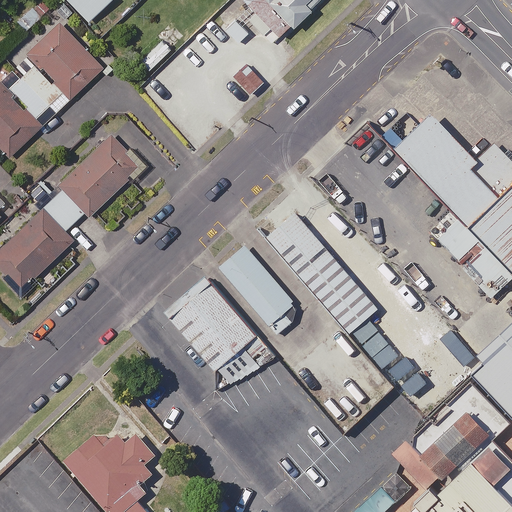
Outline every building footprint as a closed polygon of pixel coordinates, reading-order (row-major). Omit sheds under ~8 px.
[(51,10),(41,0),(39,0),(18,22),(29,32),(51,10)] [(112,0),(70,0),(90,21),(112,0)] [(315,0),(314,0),(229,0),(218,12),(261,54),(315,0)] [(172,19),(156,35),(172,52),(189,36),(172,19)] [(106,65),(59,20),(30,51),(76,96),(106,65)] [(250,63),(228,40),(203,65),(186,47),(175,57),(144,87),(187,132),(203,116),(218,131),(253,98),(233,78),(250,63)] [(69,101),(37,64),(13,85),(40,117),(53,105),(58,111),(69,101)] [(43,126),(0,79),(0,142),(11,155),(43,126)] [(511,313),(511,197),(429,110),(371,164),(511,313)] [(62,182),(87,211),(92,215),(145,165),(106,124),(53,173),(62,182)] [(87,211),(62,182),(36,206),(42,212),(0,250),(0,262),(24,288),(75,239),(67,230),(87,211)] [(363,322),(279,224),(247,252),(330,349),(363,322)] [(280,319),(227,258),(199,282),(252,343),(280,319)] [(240,349),(189,289),(147,326),(198,385),(240,349)] [(487,431),(458,400),(390,463),(419,495),(487,431)] [(511,511),(511,457),(487,431),(400,511),(511,511)] [(69,458),(49,477),(82,511),(119,511),(112,504),(131,486),(124,478),(136,467),(119,449),(108,460),(94,446),(74,464),(69,458)]
